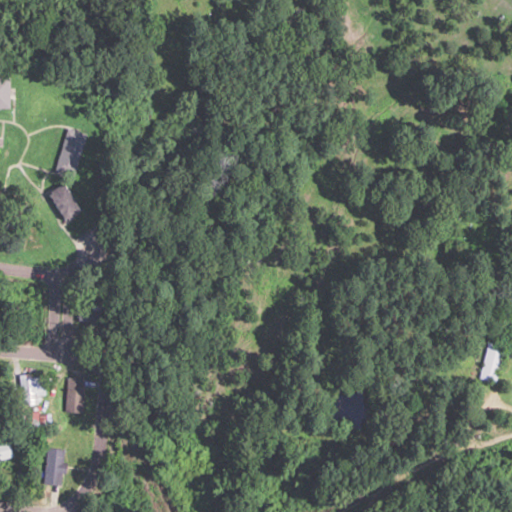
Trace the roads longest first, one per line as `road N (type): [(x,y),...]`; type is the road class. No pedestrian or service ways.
road 1 (residential): [(45,511),(66,505),(87,482),(97,455),(103,365)]
road 2 (residential): [(0,267),(59,281),(58,354)]
